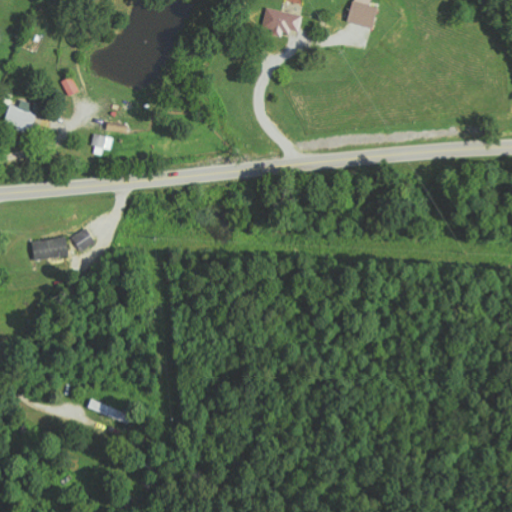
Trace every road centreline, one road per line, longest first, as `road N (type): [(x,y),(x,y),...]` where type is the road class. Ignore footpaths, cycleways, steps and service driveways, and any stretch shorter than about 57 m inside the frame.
road 1 (secondary): [(0,194),(511,146)]
road 2 (residential): [(117,183),(0,398)]
